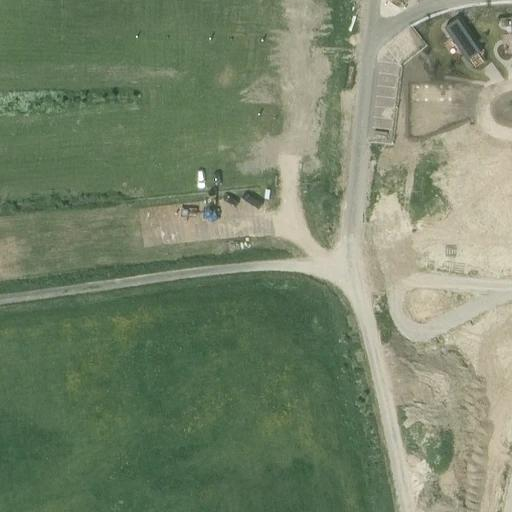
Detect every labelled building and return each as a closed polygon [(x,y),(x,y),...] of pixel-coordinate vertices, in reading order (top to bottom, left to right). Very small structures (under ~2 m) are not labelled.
[(470,22),(456,31),(478,65),(492,55),(470,22)] [(423,77),(423,94),(463,94),(463,77),(423,77)] [(469,117),(432,132),(438,147),(475,132),(469,117)] [(511,142),(503,141),(500,181),(511,182),(511,142)] [(373,228),(417,226),(416,209),(373,211),(373,228)] [(497,261),(511,259),(511,245),(496,247),(497,261)] [(390,275),(434,271),(433,254),(388,259),(390,275)] [(511,282),(499,284),(501,301),(511,299),(511,282)] [(446,307),(408,313),(410,327),(449,321),(446,307)] [(454,346),(415,354),(419,372),(458,363),(454,346)] [(422,408),(424,422),(461,416),(459,402),(422,408)] [(475,452),(432,460),(435,476),(478,468),(475,452)] [(448,511),(472,511),(491,508),(488,495),(446,504),(448,511)]
